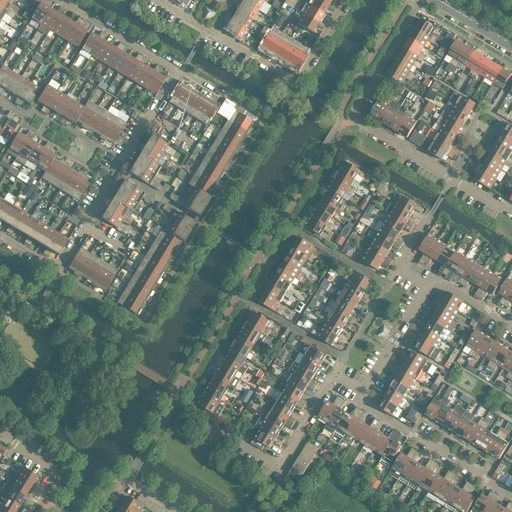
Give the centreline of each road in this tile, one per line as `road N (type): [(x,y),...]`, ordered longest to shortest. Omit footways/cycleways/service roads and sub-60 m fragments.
road 1 (residential): [(61,0),(179,73),(59,268),(0,232)]
road 2 (residential): [(511,212),(357,121),(358,104),(422,0)]
road 3 (residential): [(344,0),(297,81),(162,0)]
road 4 (residential): [(365,392),(335,374),(288,457),(272,459),(211,423)]
road 5 (residential): [(511,494),(372,408),(365,392)]
road 6 (residential): [(365,392),(427,284)]
